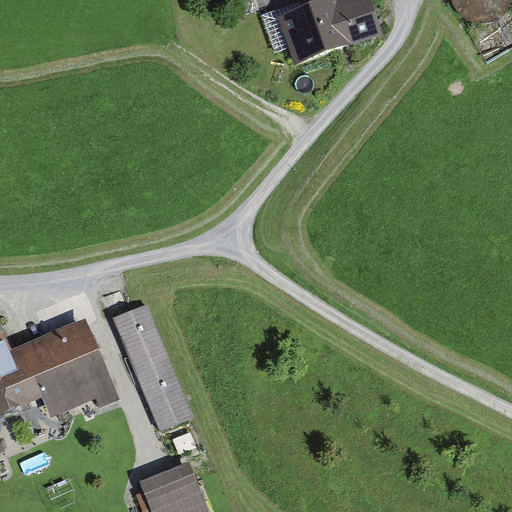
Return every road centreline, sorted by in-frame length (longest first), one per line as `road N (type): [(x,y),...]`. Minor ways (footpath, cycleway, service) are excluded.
road 1 (track): [(0,282),(84,275),(229,243),(352,327),(511,414)]
road 2 (track): [(229,243),(405,28),(418,0)]
road 3 (track): [(156,467),(84,275)]
road 4 (track): [(168,45),(312,134)]
